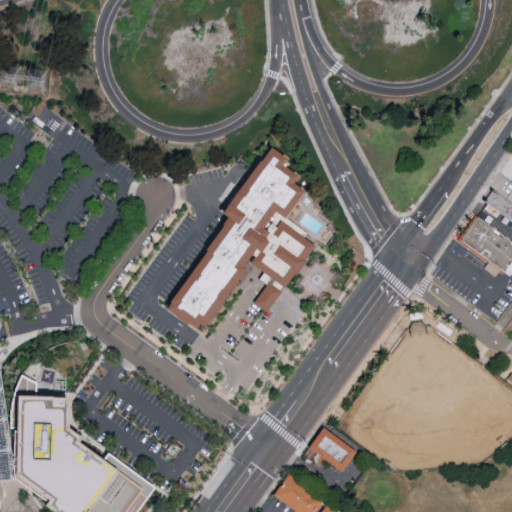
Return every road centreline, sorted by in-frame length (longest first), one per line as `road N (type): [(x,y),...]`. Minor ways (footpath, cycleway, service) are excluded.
road 1 (motorway): [(271,82),(251,114),(229,130),(201,139),(156,135),(125,115),(104,84),(99,36),(113,0)]
road 2 (motorway): [(489,0),(484,32),(466,64),(436,85),(402,93),(359,86),(337,71),(300,10)]
road 3 (residential): [(266,455),(93,323)]
road 4 (secondary): [(424,245),(511,125)]
road 5 (residential): [(93,323),(91,306),(151,218),(156,196)]
road 6 (secondary): [(326,372),(405,259)]
